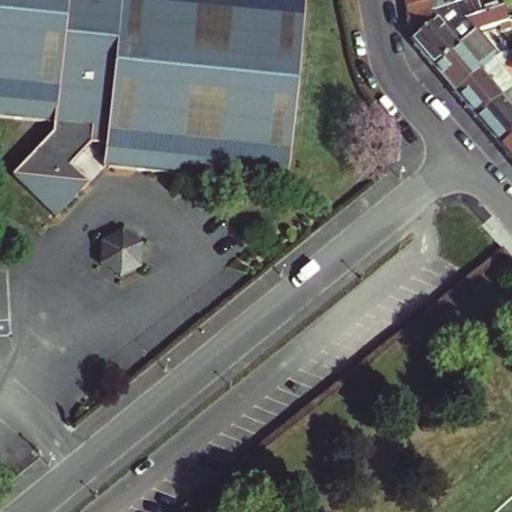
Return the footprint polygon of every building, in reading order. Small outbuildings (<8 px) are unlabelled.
[(0,0),(0,122),(55,129),(54,137),(14,179),(56,219),(89,185),(73,168),(94,147),(109,148),(107,170),(293,190),(314,0),(0,0)] [(407,0),(411,21),(459,0),(407,0)] [(416,48),(433,68),(477,31),(495,23),(489,0),(472,0),(432,15),(411,26),(415,34),(416,48)] [(455,94),(494,60),(498,56),(477,31),(433,68),(455,94)] [(455,94),(475,118),(511,89),(511,88),(511,81),(494,60),(455,94)] [(498,145),(511,133),(511,89),(475,118),(498,145)] [(511,133),(498,145),(511,161),(511,133)] [(146,256),(137,245),(130,237),(109,241),(101,263),(105,269),(115,282),(137,277),(146,256)]
